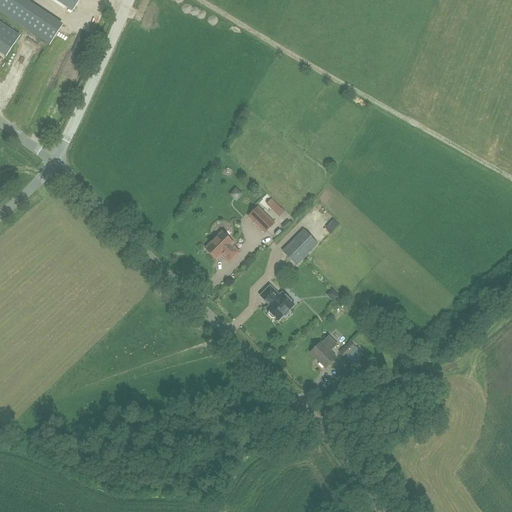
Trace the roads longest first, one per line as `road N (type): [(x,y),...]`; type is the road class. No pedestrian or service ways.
road 1 (unclassified): [(381,511),(286,383),(54,163)]
road 2 (track): [(199,0),(511,179)]
road 3 (unclassified): [(54,163),(128,0)]
